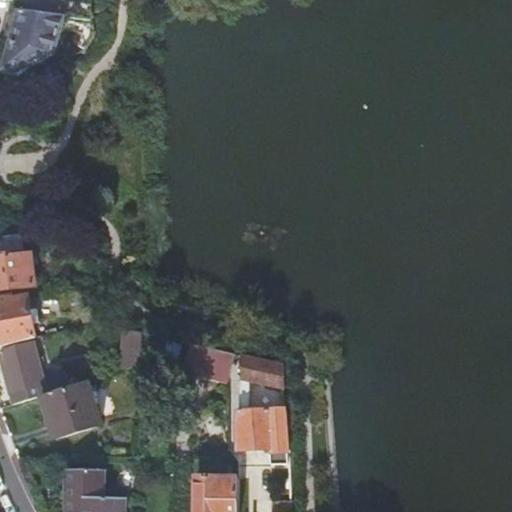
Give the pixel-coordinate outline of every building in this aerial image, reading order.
[(36,0),(33,14),(61,18),(66,2),(57,0),(36,0)] [(80,0),(81,8),(92,8),(91,0),(80,0)] [(77,20),(92,21),(92,8),(81,8),(78,8),(77,20)] [(55,56),(65,19),(61,18),(33,14),(22,13),(7,71),(17,76),(55,56)] [(84,50),(92,37),(92,21),(77,20),(75,44),(84,50)] [(0,255),(24,252),(22,235),(0,237),(0,255)] [(0,289),(35,286),(32,251),(24,252),(0,255),(0,289)] [(0,347),(36,338),(34,322),(39,322),(37,310),(31,311),(29,294),(0,298),(0,347)] [(110,338),(112,326),(96,322),(94,334),(110,338)] [(141,367),(144,333),(121,328),(122,373),(141,367)] [(210,375),(216,350),(187,343),(181,369),(210,375)] [(1,352),(15,405),(43,397),(66,390),(63,379),(44,383),(34,344),(1,352)] [(270,465),(289,464),(289,452),(291,453),(291,449),(288,450),(286,408),(249,409),(250,380),(284,388),(283,365),(240,356),(240,378),(239,377),(238,449),(264,449),(270,454),(270,465)] [(66,390),(43,397),(56,440),(102,425),(89,383),(66,390)] [(106,471),(68,470),(66,511),(125,511),(126,499),(105,498),(106,471)] [(238,511),(239,478),(197,477),(196,511),(238,511)]
